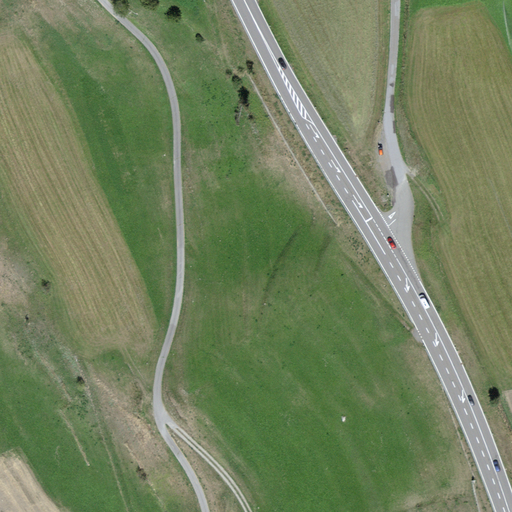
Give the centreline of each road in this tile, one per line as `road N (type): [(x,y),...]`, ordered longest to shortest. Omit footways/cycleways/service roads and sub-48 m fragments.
road 1 (primary): [(506,511),(452,373),(379,236)]
road 2 (primary): [(379,236),(247,0)]
road 3 (unclassified): [(379,236),(396,222),(403,198),(390,131),(394,0)]
